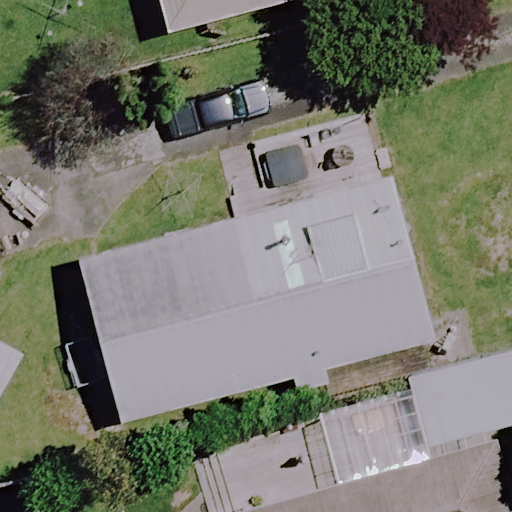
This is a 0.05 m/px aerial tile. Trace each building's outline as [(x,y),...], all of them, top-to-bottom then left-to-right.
[(154,0),(159,20),(248,0),(154,0)] [(439,342),(400,184),(79,264),(119,422),(439,342)] [(0,417),(31,359),(0,342),(0,417)] [(511,359),(414,390),(434,454),(511,429),(511,359)] [(511,511),(511,494),(500,451),(269,511),(511,511)]
